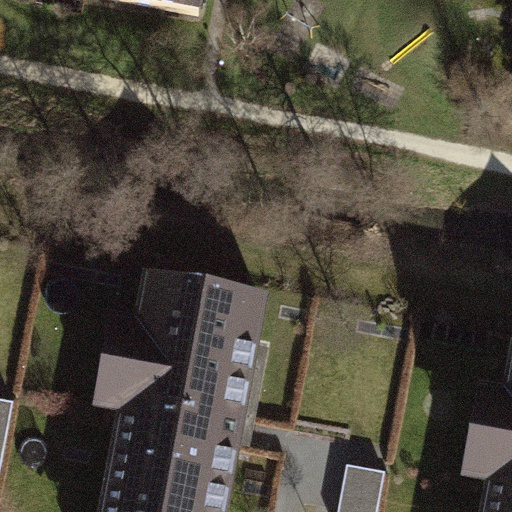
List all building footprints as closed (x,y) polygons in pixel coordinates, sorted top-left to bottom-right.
[(117,0),(204,14),(206,0),(117,0)] [(217,511),(233,429),(258,301),(128,276),(121,318),(94,313),(74,415),(102,420),(84,511),(217,511)] [(511,511),(511,349),(501,347),(493,388),(462,382),(443,481),(472,486),(467,511),(511,511)] [(0,450),(9,403),(0,401),(0,450)] [(330,511),(371,511),(378,473),(338,466),(330,511)]
